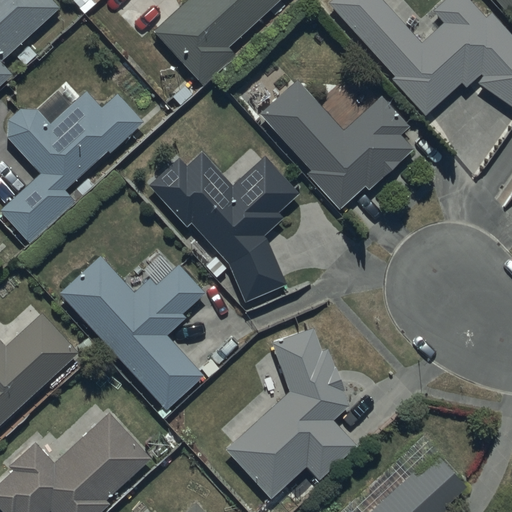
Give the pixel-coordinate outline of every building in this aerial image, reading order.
[(0,0),(0,80),(11,71),(0,59),(0,57),(58,4),(54,0),(0,0)] [(181,0),(152,26),(201,81),(233,51),(225,42),(271,0),(181,0)] [(383,0),(328,0),(392,71),(388,75),(421,111),(457,78),(463,85),(479,70),(481,73),(476,77),(511,103),(511,33),(490,7),(483,13),(471,0),(437,0),(431,5),(443,20),(420,40),(383,0)] [(511,0),(499,0),(511,14),(511,0)] [(296,76),(257,109),(307,165),(304,168),(336,205),(362,182),(365,185),(411,145),(397,130),(406,122),(380,91),(340,126),(296,76)] [(178,154),(149,180),(184,222),(191,217),(228,261),(243,296),(283,279),(262,230),(281,213),(275,206),(295,188),(262,152),(230,182),(200,149),(186,162),(178,154)] [(59,288),(163,404),(200,371),(165,332),(185,313),(181,309),(203,289),(178,261),(155,281),(149,274),(133,288),(100,252),(59,288)] [(0,418),(75,349),(39,310),(36,312),(30,307),(6,329),(0,322),(0,418)] [(287,388),(225,445),(267,493),(302,462),(315,476),(353,442),(329,415),(346,400),(326,344),(320,346),(312,325),(269,340),(287,388)] [(53,459),(34,438),(8,461),(13,466),(0,477),(0,503),(7,511),(42,511),(48,506),(53,511),(94,511),(108,500),(103,494),(150,452),(110,408),(53,459)] [(443,511),(447,509),(439,500),(462,480),(437,453),(416,471),(412,466),(359,511),(443,511)] [(219,511),(217,509),(213,511),(206,511),(195,500),(181,511),(219,511)]
